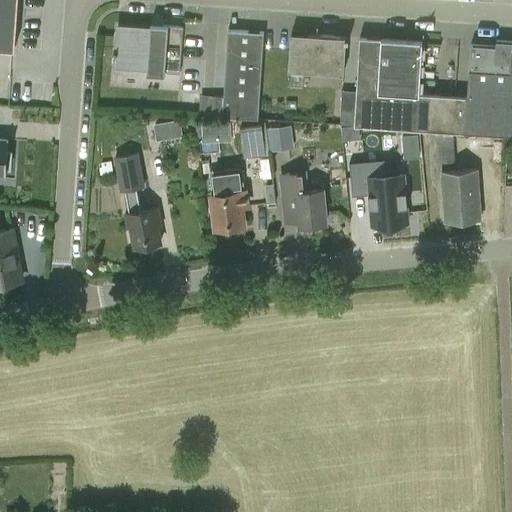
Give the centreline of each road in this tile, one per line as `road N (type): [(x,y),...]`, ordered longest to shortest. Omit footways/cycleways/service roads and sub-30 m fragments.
road 1 (unclassified): [(54,311),(210,281),(511,247)]
road 2 (unclassified): [(54,311),(76,0)]
road 3 (unclassified): [(511,16),(223,0)]
